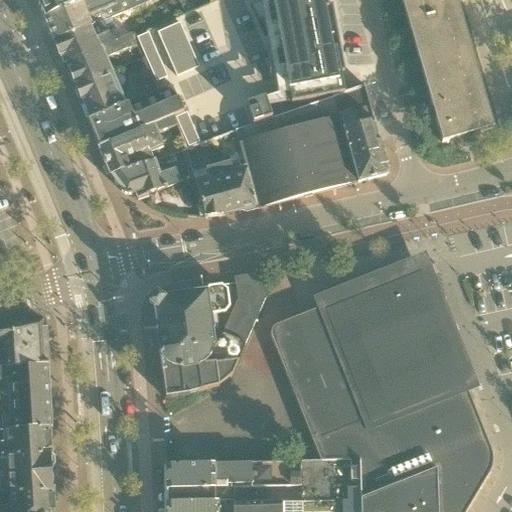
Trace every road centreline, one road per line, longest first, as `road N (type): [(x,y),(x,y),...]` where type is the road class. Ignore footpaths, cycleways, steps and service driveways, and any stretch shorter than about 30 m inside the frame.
road 1 (unclassified): [(95,273),(417,196)]
road 2 (secondary): [(95,273),(0,38)]
road 3 (secondary): [(108,511),(95,273)]
road 4 (unclassified): [(417,196),(363,0)]
